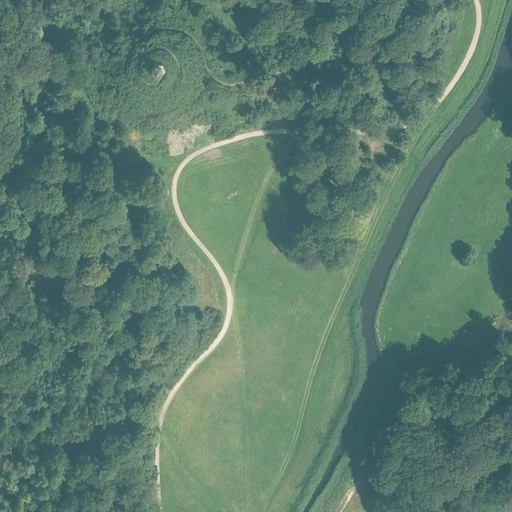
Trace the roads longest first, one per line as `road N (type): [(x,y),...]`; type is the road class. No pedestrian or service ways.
road 1 (track): [(476,0),(472,47),(443,99),(411,125),(249,134),(208,146),(182,165),(176,202),(218,266),(230,305),(221,334),(162,407),(159,511)]
road 2 (track): [(450,88),(404,163),(316,375),(299,459),(264,511)]
